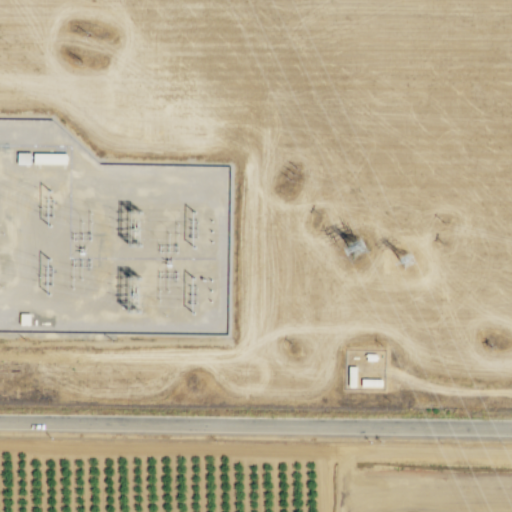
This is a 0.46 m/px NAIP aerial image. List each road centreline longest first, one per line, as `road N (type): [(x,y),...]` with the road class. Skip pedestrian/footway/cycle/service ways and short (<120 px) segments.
road 1 (tertiary): [(0,422),(511,430)]
road 2 (track): [(511,451),(0,444)]
road 3 (track): [(511,499),(352,494),(341,451)]
